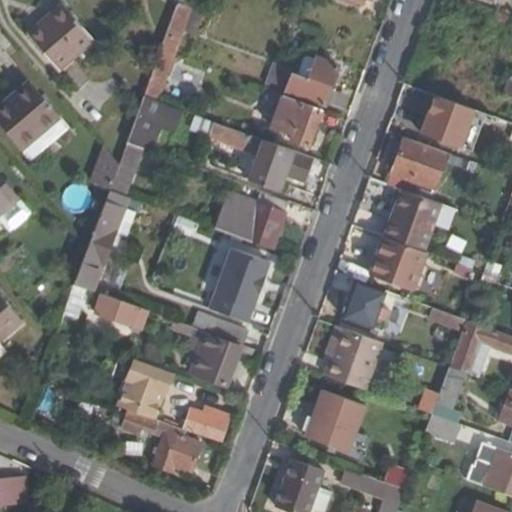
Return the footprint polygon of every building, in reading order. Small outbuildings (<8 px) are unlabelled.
[(55,69),(93,37),(60,0),(59,0),(23,31),(55,69)] [(190,7),(175,2),(159,48),(173,53),(190,7)] [(173,53),(159,48),(147,78),(142,94),(156,99),(173,53)] [(313,56),(305,52),(297,72),(292,71),(285,89),(321,103),(336,63),(314,55),(313,56)] [(511,70),(502,94),(511,97),(511,70)] [(0,122),(20,147),(59,115),(31,79),(0,103),(0,122)] [(156,99),(142,94),(125,141),(150,150),(167,104),(156,99)] [(474,109),(433,95),(421,132),(461,147),(474,109)] [(319,109),(284,97),(271,129),(307,143),(319,109)] [(301,178),(309,156),(198,115),(193,128),(271,157),(261,183),(278,190),(284,173),(301,178)] [(404,139),(387,186),(403,191),(409,193),(412,194),(417,184),(432,189),(446,154),(404,139)] [(117,160),(103,144),(93,173),(111,180),(117,160)] [(0,211),(20,195),(0,170),(0,211)] [(288,200),(248,185),(243,200),(216,191),(204,224),(271,247),(288,200)] [(127,196),(107,190),(86,246),(74,283),(92,290),(127,196)] [(403,191),(392,223),(397,225),(409,193),(403,191)] [(392,223),(386,238),(426,252),(437,221),(443,205),(412,194),(409,193),(397,225),(392,223)] [(31,209),(20,195),(0,211),(0,214),(9,226),(31,209)] [(451,225),(458,210),(443,205),(437,221),(451,225)] [(426,252),(386,238),(372,275),(411,290),(426,252)] [(231,245),(209,308),(246,321),(269,259),(231,245)] [(467,276),(474,259),(459,254),(452,271),(467,276)] [(398,295),(356,279),(343,319),(383,333),(398,295)] [(0,336),(21,319),(0,292),(0,336)] [(148,310),(102,293),(96,306),(143,323),(148,310)] [(467,320),(434,308),(429,319),(463,331),(467,320)] [(64,310),(56,333),(78,339),(85,318),(64,310)] [(244,330),(215,319),(211,330),(241,341),(244,330)] [(511,335),(471,321),(458,358),(454,357),(451,366),(463,371),(471,373),(482,342),(511,353),(511,335)] [(329,355),(333,357),(343,327),(338,325),(329,355)] [(333,357),(327,375),(368,390),(384,342),(343,327),(333,357)] [(239,346),(209,335),(195,372),(225,384),(239,346)] [(137,360),(121,407),(128,409),(158,420),(174,372),(137,360)] [(441,394),(434,413),(461,423),(467,406),(452,399),(463,371),(451,366),(441,394)] [(52,413),(56,392),(44,389),(40,410),(52,413)] [(429,389),(422,409),(434,413),(441,394),(429,389)] [(364,406),(325,390),(308,435),(347,451),(364,406)] [(199,409),(190,405),(182,426),(220,439),(230,414),(201,404),(199,409)] [(158,420),(128,409),(115,442),(134,449),(137,443),(147,446),(152,433),(163,437),(153,463),(171,470),(174,466),(190,471),(200,443),(181,435),(183,429),(158,420)] [(456,442),(462,423),(461,423),(434,413),(427,432),(456,442)] [(472,481),(511,495),(511,453),(486,444),(472,481)] [(308,511),(324,471),(293,460),(275,505),(292,511),(308,511)] [(387,482),(407,489),(412,474),(392,466),(387,482)] [(17,468),(0,469),(0,494),(18,493),(17,468)] [(398,511),(407,489),(387,482),(357,471),(352,486),(386,500),(381,511),(398,511)] [(504,511),(480,502),(476,511),(504,511)]
